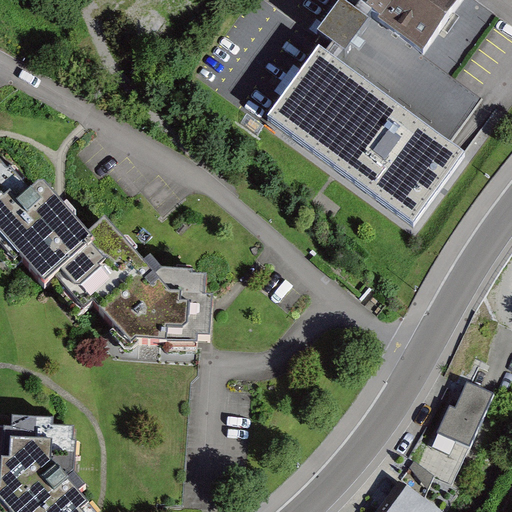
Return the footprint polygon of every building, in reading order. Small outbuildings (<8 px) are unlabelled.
[(470,0),(345,0),(427,59),(470,0)] [(267,129),(415,238),(467,167),(320,58),(267,129)] [(0,255),(13,272),(21,265),(45,294),(54,283),(83,317),(93,309),(111,331),(98,341),(113,361),(167,365),(201,365),(205,305),(205,283),(148,277),(105,225),(85,240),(64,218),(42,194),(30,200),(0,167),(0,255)] [(472,453),(500,388),(461,371),(432,435),(472,453)] [(0,506),(5,511),(92,511),(72,489),(75,425),(0,416),(0,506)] [(438,511),(444,505),(410,478),(381,511),(438,511)]
